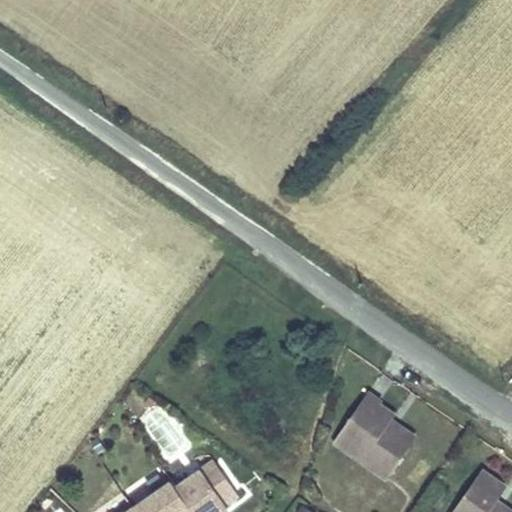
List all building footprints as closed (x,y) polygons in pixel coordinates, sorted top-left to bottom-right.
[(373,463),(398,481),(427,441),(409,429),(406,433),(399,428),(402,424),(406,419),(391,408),(393,405),(379,395),(349,437),(377,457),(373,463)] [(406,433),(409,429),(402,424),(399,428),(406,433)] [(345,443),(373,463),(377,457),(349,437),(345,443)] [(227,511),(237,506),(234,502),(247,493),(231,469),(218,478),(212,469),(186,486),(182,480),(133,511),(227,511)] [(511,487),(490,472),(461,511),(511,511),(511,508),(510,507),(507,511),(502,507),(505,503),(511,492),(511,487)] [(507,511),(510,507),(505,503),(502,507),(507,511)]
